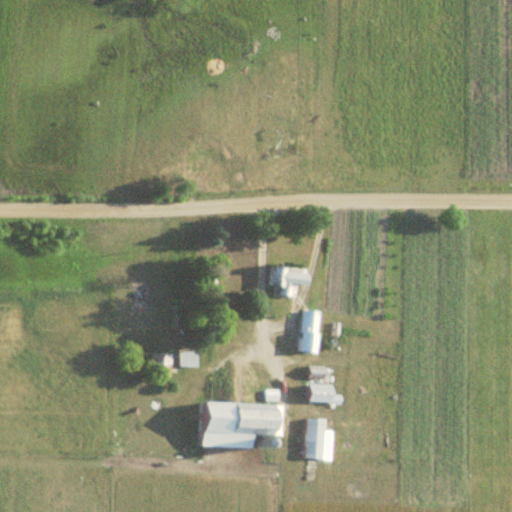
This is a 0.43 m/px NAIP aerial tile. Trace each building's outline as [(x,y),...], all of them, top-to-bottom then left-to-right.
[(292,298),(293,287),(306,288),(307,271),(270,269),(268,297),(292,298)] [(129,316),(150,316),(150,283),(129,283),(129,316)] [(312,354),(315,312),(299,311),(296,353),(312,354)] [(175,368),(214,368),(214,353),(175,353),(175,368)] [(149,376),(169,376),(169,355),(149,355),(149,376)] [(304,403),(301,459),(320,460),(323,404),(304,403)] [(277,436),(277,406),(225,405),(225,435),(277,436)]
